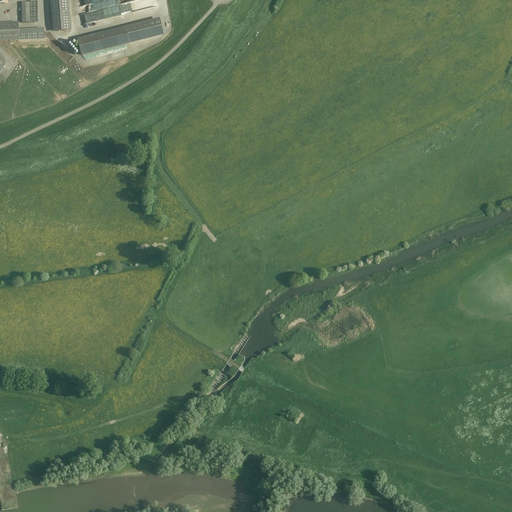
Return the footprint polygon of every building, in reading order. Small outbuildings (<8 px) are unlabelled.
[(67,0),(54,0),(57,32),(70,30),(67,0)] [(155,0),(140,0),(79,15),(81,26),(157,7),(155,0)] [(34,3),(21,3),(22,23),(34,23),(34,3)] [(159,19),(124,27),(128,44),(163,35),(159,19)] [(18,23),(0,23),(0,40),(19,40),(18,32),(18,23)] [(124,27),(77,39),(81,56),(128,44),(124,27)] [(43,31),(18,32),(19,40),(44,39),(43,31)]
